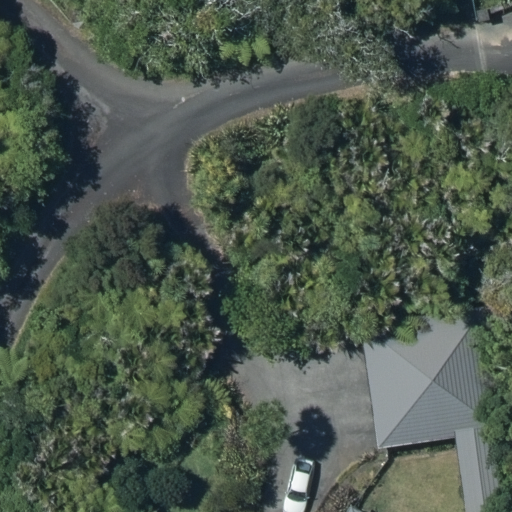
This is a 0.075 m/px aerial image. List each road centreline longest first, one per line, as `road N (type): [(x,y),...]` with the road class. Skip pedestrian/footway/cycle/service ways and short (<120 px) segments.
road 1 (unknown): [(0,10),(123,128),(511,38)]
road 2 (unknown): [(123,128),(32,241),(0,306)]
